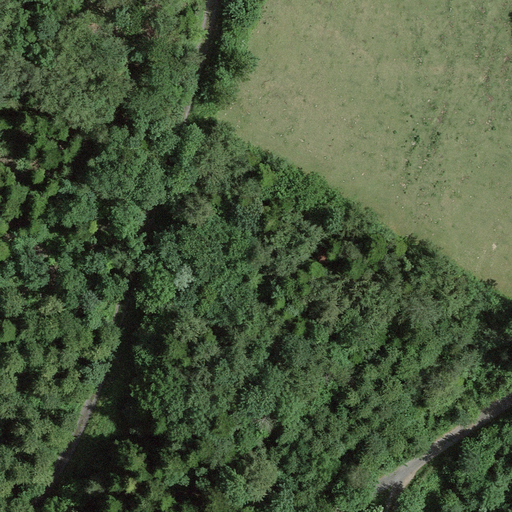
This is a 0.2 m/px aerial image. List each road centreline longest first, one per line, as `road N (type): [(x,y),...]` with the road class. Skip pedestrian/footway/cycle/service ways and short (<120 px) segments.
road 1 (track): [(31,511),(100,375),(210,0)]
road 2 (track): [(511,394),(332,511)]
